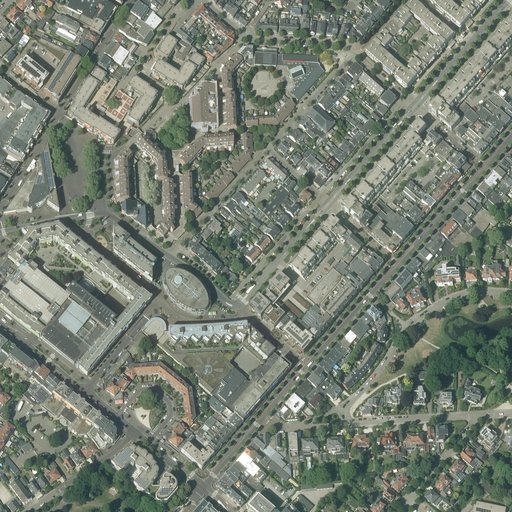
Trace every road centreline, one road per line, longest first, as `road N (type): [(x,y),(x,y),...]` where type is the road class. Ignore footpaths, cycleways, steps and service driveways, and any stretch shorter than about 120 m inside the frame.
road 1 (residential): [(473,415),(353,422),(347,407),(420,316),(462,294),(511,294)]
road 2 (residential): [(203,485),(305,367)]
road 3 (residential): [(169,256),(266,148)]
road 4 (residential): [(508,0),(414,107)]
road 5 (residential): [(327,204),(236,305)]
road 6 (residential): [(305,367),(396,267)]
road 7 (residential): [(396,267),(484,169)]
road 8 (residential): [(414,107),(327,204)]
road 9 (residential): [(129,435),(24,511)]
road 10 (residential): [(266,148),(353,53)]
road 11 (residential): [(396,511),(472,426),(473,415)]
